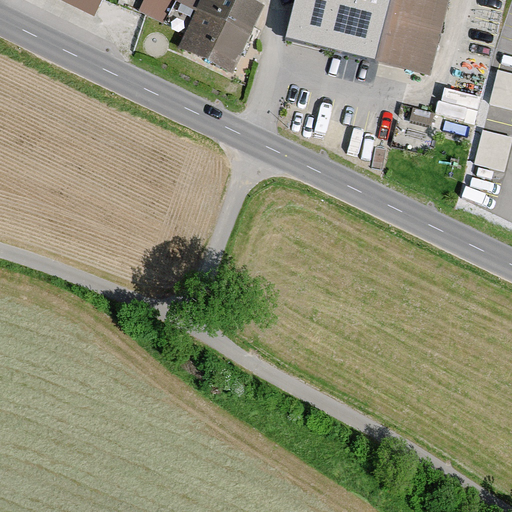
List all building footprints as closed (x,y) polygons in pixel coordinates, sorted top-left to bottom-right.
[(56,0),(56,2),(92,19),(100,0),(56,0)] [(234,76),(266,5),(254,0),(167,0),(193,12),(176,51),(234,76)] [(422,77),(442,0),(292,0),(291,3),(339,16),(329,53),(422,77)] [(511,107),(511,68),(498,65),(490,103),(511,107)] [(441,99),(438,111),(474,121),(477,109),(441,99)] [(511,133),(485,126),(475,162),(505,169),(511,143),(511,133)]
